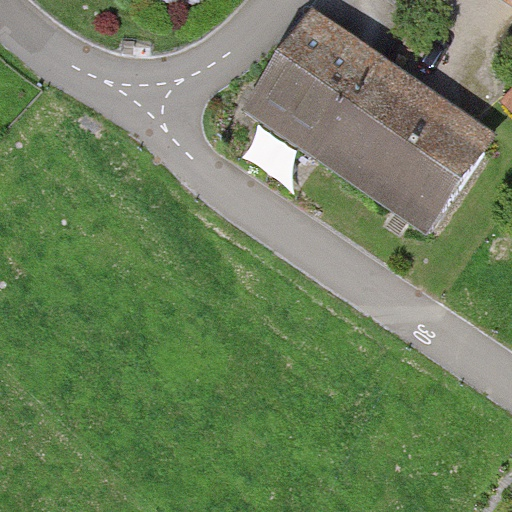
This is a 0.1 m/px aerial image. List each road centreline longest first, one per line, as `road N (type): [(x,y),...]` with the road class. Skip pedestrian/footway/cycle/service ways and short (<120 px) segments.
road 1 (residential): [(150,100),(185,152),(511,384)]
road 2 (residential): [(0,0),(52,54),(150,100)]
road 3 (residential): [(150,100),(238,50),(286,0)]
